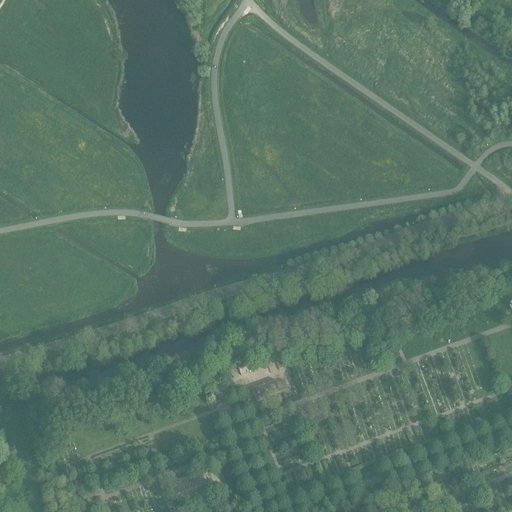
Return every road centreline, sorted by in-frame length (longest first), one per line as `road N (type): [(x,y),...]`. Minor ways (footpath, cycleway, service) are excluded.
road 1 (tertiary): [(0,362),(511,202)]
road 2 (unknown): [(252,0),(227,45),(224,82),(240,224),(185,231),(177,225)]
road 3 (unknown): [(0,240),(143,216)]
